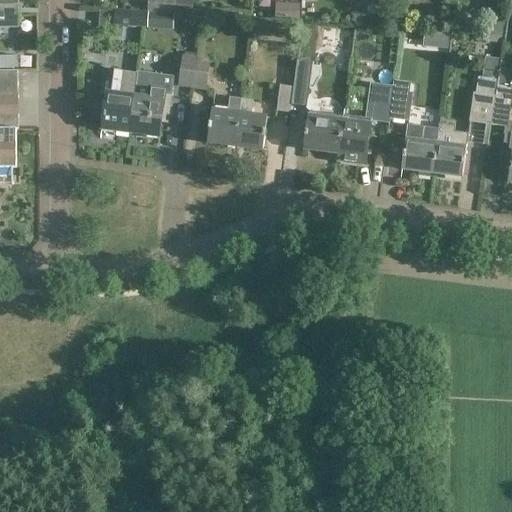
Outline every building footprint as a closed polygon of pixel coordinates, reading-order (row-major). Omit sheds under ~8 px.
[(0,0),(0,27),(18,27),(17,0),(0,0)] [(148,0),(148,11),(174,13),(192,14),(193,0),(189,0),(148,0)] [(144,27),(144,13),(115,11),(114,24),(144,27)] [(99,12),(98,28),(111,29),(112,13),(99,12)] [(355,32),(355,36),(358,39),(362,40),(365,37),(365,33),(362,30),(358,29),(355,32)] [(440,32),(439,41),(449,42),(450,33),(440,32)] [(18,56),(0,56),(0,67),(18,67),(18,56)] [(184,56),(179,87),(193,89),(197,62),(198,58),(184,56)] [(207,91),(211,64),(197,62),(193,89),(207,91)] [(291,105),(306,108),(311,70),(296,68),(294,88),(291,105)] [(130,133),(138,75),(105,70),(102,93),(106,94),(102,127),(114,129),(114,131),(130,133)] [(0,99),(18,99),(18,71),(0,71),(0,99)] [(167,122),(173,78),(139,73),(138,75),(130,133),(147,136),(147,133),(159,135),(161,121),(167,122)] [(474,92),(469,122),(492,125),(498,86),(499,80),(478,77),(476,93),(474,92)] [(394,87),(389,118),(390,118),(408,121),(412,94),(409,93),(410,83),(395,81),(394,87)] [(338,150),(337,161),(366,165),(372,121),(389,123),(390,118),(389,118),(394,87),(376,85),(372,115),(366,114),(365,119),(343,116),(343,120),(338,150)] [(294,88),(280,86),(277,112),(290,113),(291,105),(294,88)] [(508,128),(511,101),(511,87),(498,86),(492,125),(508,128)] [(230,98),(228,112),(212,110),(207,143),(236,147),(242,100),(230,98)] [(236,147),(263,150),(267,117),(252,115),(254,101),(242,100),(236,147)] [(0,168),(16,168),(16,129),(18,129),(18,115),(0,114),(0,168)] [(338,150),(343,120),(309,115),(305,146),(306,146),(305,150),(327,153),(327,149),(338,150)] [(407,125),(402,169),(419,171),(419,175),(430,177),(431,173),(433,173),(436,144),(437,145),(439,130),(407,125)] [(436,144),(433,173),(462,177),(463,174),(467,174),(469,158),(465,158),(466,148),(468,134),(454,132),(455,127),(439,125),(439,130),(437,145),(436,144)]
